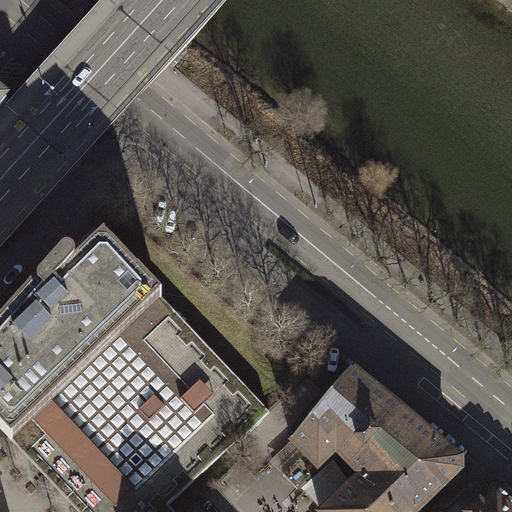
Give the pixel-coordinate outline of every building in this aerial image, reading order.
[(94,227),(73,247),(83,258),(104,238),(94,227)] [(162,299),(104,238),(83,258),(73,267),(75,263),(74,260),(74,257),(72,255),(70,253),(65,254),(62,255),(60,258),(0,324),(0,429),(11,442),(21,432),(34,445),(29,450),(43,465),(38,470),(78,511),(173,511),(168,506),(237,442),(238,443),(269,413),(162,299)] [(335,451),(347,464),(402,411),(351,369),(293,441),(303,451),(283,474),(291,483),(297,488),(335,451)] [(402,411),(347,464),(360,475),(320,511),(415,511),(460,470),(460,459),(402,411)] [(511,511),(511,502),(498,491),(474,511),(511,511)]
